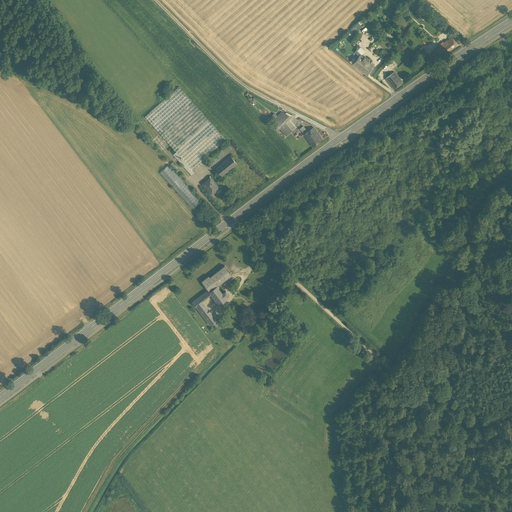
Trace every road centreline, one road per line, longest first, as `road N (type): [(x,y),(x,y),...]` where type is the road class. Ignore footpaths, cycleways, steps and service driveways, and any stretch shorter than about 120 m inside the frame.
road 1 (track): [(429,511),(463,462),(466,438),(261,251)]
road 2 (secondary): [(511,20),(227,220)]
road 3 (secondary): [(227,220),(0,397)]
